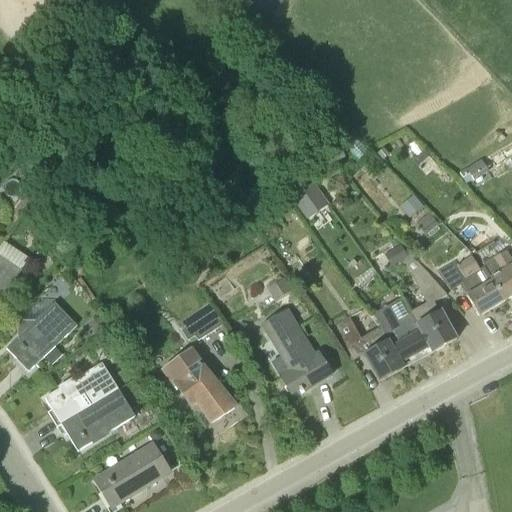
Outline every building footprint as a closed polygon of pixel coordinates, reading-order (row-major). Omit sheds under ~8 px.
[(133,75),(120,56),(92,73),(105,93),(133,75)] [(253,134),(266,155),(312,125),(298,105),(253,134)] [(511,142),(459,174),(466,186),(511,158),(511,142)] [(338,148),(301,168),(308,180),(312,177),(345,159),(338,148)] [(418,157),(422,162),(417,167),(425,176),(436,166),(428,157),(423,152),(418,157)] [(290,189),(308,180),(301,168),(283,177),(290,189)] [(324,192),(318,181),(288,197),(301,220),(311,215),(304,203),(324,192)] [(413,196),(399,208),(410,220),(424,208),(413,196)] [(43,199),(30,209),(37,219),(51,209),(43,199)] [(428,213),(415,224),(426,236),(438,225),(428,213)] [(511,261),(506,252),(483,266),(484,267),(491,280),(505,303),(511,298),(511,261)] [(426,272),(411,256),(400,263),(414,278),(426,272)] [(0,257),(0,303),(22,272),(0,257)] [(484,267),(483,266),(482,267),(482,268),(479,270),(472,258),(459,266),(456,261),(438,272),(451,293),(461,287),(467,297),(479,318),(505,303),(491,280),(484,267)] [(183,288),(198,275),(188,264),(174,277),(183,288)] [(283,279),(267,289),(276,302),(292,292),(283,279)] [(380,328),(379,329),(383,332),(393,348),(392,348),(403,368),(431,352),(412,313),(403,299),(373,315),(380,328)] [(439,314),(432,301),(412,313),(431,352),(432,354),(457,341),(441,313),(439,314)] [(209,302),(175,324),(187,342),(194,338),(197,343),(224,325),(209,302)] [(55,304),(6,350),(29,374),(77,327),(55,304)] [(281,378),(291,395),(299,390),(302,394),(332,377),(319,355),(315,358),(287,312),(264,326),(272,340),(271,341),(281,358),(272,363),(281,378)] [(99,318),(89,327),(95,334),(105,325),(99,318)] [(383,332),(379,329),(360,339),(348,318),(331,327),(348,358),(361,351),(379,383),(404,370),(403,368),(392,348),(393,348),(383,332)] [(190,405),(197,400),(212,424),(235,409),(190,353),(171,367),(174,372),(169,376),(190,405)] [(45,400),(61,426),(118,391),(102,365),(45,400)] [(118,391),(61,426),(78,453),(135,418),(118,391)] [(161,433),(158,430),(154,430),(151,432),(149,435),(149,439),(152,442),(156,442),(160,441),(161,437),(161,433)] [(95,482),(112,509),(169,474),(153,447),(95,482)]
